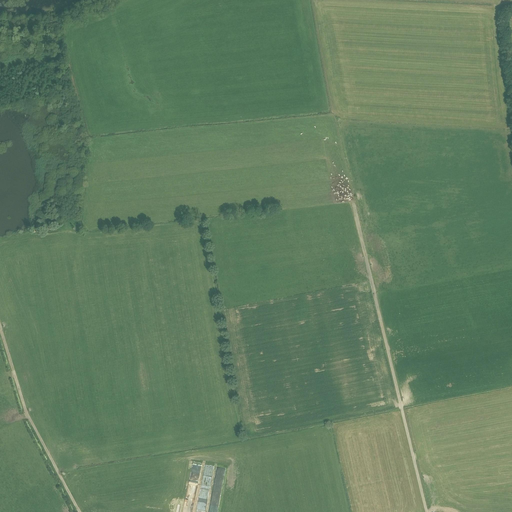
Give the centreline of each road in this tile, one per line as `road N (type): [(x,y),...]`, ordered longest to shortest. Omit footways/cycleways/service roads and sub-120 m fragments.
road 1 (track): [(352,202),(426,511)]
road 2 (track): [(80,511),(26,414),(0,328)]
